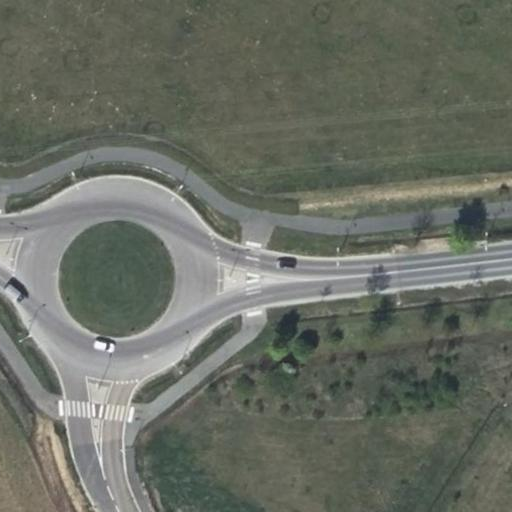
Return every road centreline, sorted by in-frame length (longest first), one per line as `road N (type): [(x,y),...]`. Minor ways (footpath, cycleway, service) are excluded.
road 1 (tertiary): [(324,278),(511,258)]
road 2 (tertiary): [(41,311),(75,350),(126,362),(152,355),(190,319)]
road 3 (tertiary): [(324,278),(188,238)]
road 4 (tertiary): [(190,319),(324,278)]
road 5 (tertiary): [(188,238),(146,203),(119,198),(67,216)]
